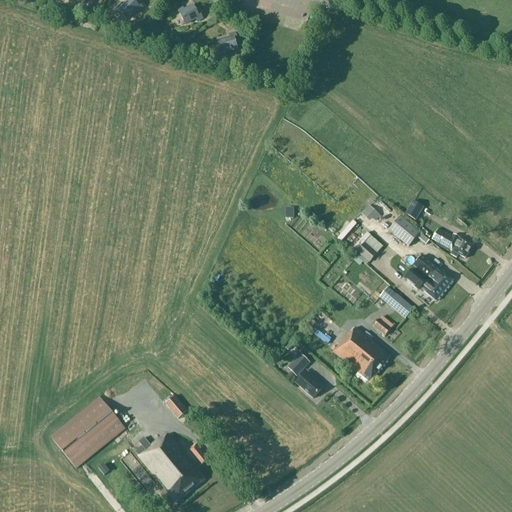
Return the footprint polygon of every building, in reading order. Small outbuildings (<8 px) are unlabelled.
[(143,9),(140,5),(138,7),(132,0),(129,0),(122,7),(119,4),(115,8),(126,20),(137,11),(139,13),(143,9)] [(193,6),(184,11),(182,7),(177,10),(185,25),(195,19),(197,22),(202,19),(200,15),(198,16),(193,6)] [(234,39),(236,38),(235,33),(229,35),(230,38),(217,42),(221,58),(226,56),(225,53),(237,49),(234,39)] [(423,207),(413,201),(405,215),(415,221),(423,207)] [(400,218),(389,231),(408,247),(416,238),(426,246),(429,242),(419,234),(400,218)] [(452,251),(452,252),(465,259),(473,245),(460,238),(459,238),(453,235),(452,238),(438,230),(432,240),(452,251)] [(357,253),(369,264),(377,255),(365,244),(357,253)] [(421,256),(414,266),(433,281),(431,283),(443,293),(453,281),(441,271),(437,276),(433,273),(436,268),(421,256)] [(426,290),(424,292),(436,302),(443,293),(431,283),(429,281),(428,282),(412,270),(404,280),(419,292),(423,287),(426,290)] [(387,288),(379,298),(405,319),(412,309),(387,288)] [(307,334),(328,344),(335,329),(314,320),(307,334)] [(379,320),(373,327),(384,336),(390,330),(379,320)] [(348,334),(333,353),(369,383),(390,357),(370,341),(373,338),(365,332),(363,335),(355,328),(349,335),(348,334)] [(310,363),(300,355),(287,368),(296,377),(310,363)] [(294,383),(313,399),(324,387),(318,382),(316,384),(310,379),(312,377),(305,371),(294,383)] [(154,390),(149,393),(158,404),(162,401),(154,390)] [(99,398),(50,437),(76,469),(124,429),(99,398)] [(185,412),(174,398),(165,405),(176,419),(185,412)] [(196,446),(189,452),(198,463),(193,466),(168,434),(161,440),(160,438),(150,446),(144,438),(138,442),(142,446),(136,451),(135,449),(133,451),(134,453),(135,452),(138,456),(176,503),(205,480),(196,469),(200,466),(208,460),(196,446)] [(103,465),(98,469),(104,476),(109,472),(103,465)]
